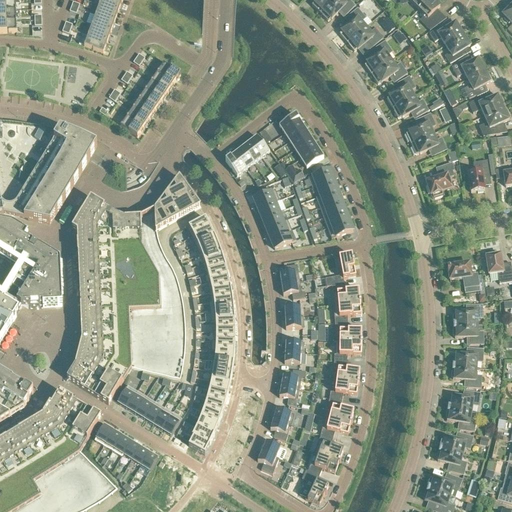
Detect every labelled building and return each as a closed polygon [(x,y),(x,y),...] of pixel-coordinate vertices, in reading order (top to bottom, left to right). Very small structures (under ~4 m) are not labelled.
[(108,0),(101,0),(99,8),(118,15),(122,5),(108,0)] [(311,8),(320,16),(335,0),(318,0),(313,5),(314,5),(311,8)] [(337,0),(335,0),(320,16),(328,24),(330,22),(331,22),(340,13),(345,18),(355,8),(346,0),(345,0),(342,4),(337,0)] [(398,0),(401,8),(410,5),(418,12),(430,0),(398,0)] [(430,0),(418,12),(425,19),(421,23),(430,33),(429,33),(429,34),(447,21),(446,21),(437,12),(440,9),(430,0)] [(0,13),(16,13),(16,2),(0,2),(0,13)] [(504,21),(508,26),(510,25),(511,26),(511,7),(503,17),(505,20),(504,21)] [(95,18),(114,25),(118,15),(99,8),(95,18)] [(339,37),(347,46),(365,30),(361,25),(365,21),(357,11),(347,20),(352,25),(341,34),(342,34),(339,37)] [(16,13),(0,13),(0,24),(16,24),(16,13)] [(376,23),(384,32),(391,26),(384,17),(376,23)] [(111,35),(114,25),(95,18),(92,28),(111,35)] [(16,24),(0,24),(0,35),(17,35),(16,24)] [(441,41),(445,48),(463,37),(455,25),(445,32),(442,27),(429,37),(435,45),(441,41)] [(88,38),(107,45),(111,35),(92,28),(88,38)] [(365,30),(347,46),(354,54),(357,52),(357,53),(368,44),(372,50),(383,41),(374,32),(370,36),(365,30)] [(393,36),(396,41),(402,38),(398,33),(393,36)] [(463,37),(445,48),(450,55),(445,58),(450,67),(463,59),(460,55),(470,48),(463,37)] [(103,56),(107,45),(88,38),(84,49),(103,56)] [(364,68),(371,78),(391,64),(387,58),(392,54),(385,44),(374,52),(378,58),(367,65),(367,66),(364,68)] [(139,57),(136,61),(142,65),(145,61),(139,57)] [(142,65),(136,61),(133,65),(139,69),(142,65)] [(464,76),(467,82),(484,73),(481,67),(482,66),(479,61),(461,70),(458,66),(451,70),(457,80),(464,76)] [(391,64),(371,78),(378,87),(381,85),(381,86),(392,78),(396,84),(407,76),(400,66),(395,70),(391,64)] [(436,74),(442,71),(439,65),(433,69),(436,74)] [(180,78),(164,66),(157,76),(174,87),(180,78)] [(484,73),(467,82),(470,88),(463,92),(469,102),(476,98),(474,94),(492,84),(489,78),(487,79),(484,73)] [(434,78),(441,90),(448,86),(442,74),(434,78)] [(133,79),(127,75),(124,79),(130,83),(133,79)] [(157,76),(151,84),(168,96),(174,87),(157,76)] [(130,83),(124,79),(121,83),(127,87),(130,83)] [(387,101),(392,111),(413,99),(410,93),(415,90),(409,79),(397,86),(401,92),(389,99),(390,100),(387,101)] [(168,96),(151,84),(145,93),(162,105),(168,96)] [(120,97),(115,93),(112,97),(118,101),(120,97)] [(162,105),(145,93),(139,102),(156,114),(162,105)] [(118,101),(112,97),(109,101),(115,105),(118,101)] [(481,113),(484,119),(503,111),(501,108),(504,107),(500,99),(498,100),(497,98),(485,104),(483,99),(468,106),(473,116),(481,113)] [(413,99),(392,111),(398,122),(401,120),(402,120),(413,114),(417,120),(429,113),(422,102),(417,106),(413,99)] [(431,105),(434,111),(445,106),(442,100),(431,105)] [(139,102),(133,111),(150,123),(156,114),(139,102)] [(108,115),(102,111),(99,115),(105,119),(108,115)] [(150,123),(133,111),(127,120),(144,132),(150,123)] [(451,123),(445,111),(439,114),(445,126),(451,123)] [(503,111),(484,119),(487,126),(479,129),(483,139),(500,137),(496,128),(508,123),(507,121),(510,120),(506,112),(504,113),(503,111)] [(406,137),(411,147),(433,137),(430,131),(435,128),(430,117),(418,122),(421,129),(409,134),(409,135),(406,137)] [(301,126),(296,118),(279,129),(284,137),(301,126)] [(144,132),(127,120),(120,129),(137,141),(144,132)] [(0,511),(93,511),(99,509),(111,501),(120,495),(117,492),(116,493),(79,456),(93,434),(101,420),(94,416),(98,410),(102,404),(109,408),(132,370),(180,383),(181,381),(182,375),(183,369),(184,362),(185,356),(185,348),(185,340),(185,330),(184,320),(183,311),(182,303),(181,295),(179,290),(177,284),(175,279),(173,274),(171,269),(165,259),(163,255),(161,251),(160,248),(159,244),(157,240),(155,234),(155,213),(147,216),(141,220),(124,220),(113,214),(120,202),(122,199),(123,193),(127,194),(127,189),(126,181),(126,171),(114,163),(108,174),(99,169),(89,163),(97,150),(84,144),(76,140),(69,137),(60,134),(45,130),(30,127),(14,125),(0,124),(0,135),(0,140),(0,139),(0,511)] [(306,134),(301,126),(284,137),(290,145),(306,134)] [(295,153),(312,142),(306,134),(290,145),(295,153)] [(433,137),(411,147),(416,158),(419,156),(419,157),(431,151),(434,158),(447,152),(441,141),(436,143),(433,137)] [(498,139),(500,148),(511,146),(511,138),(511,137),(498,139)] [(257,139),(249,146),(261,161),(269,155),(257,139)] [(317,152),(312,142),(295,153),(301,162),(317,152)] [(249,146),(242,151),(254,167),(261,161),(249,146)] [(242,151),(234,157),(246,173),(254,167),(242,151)] [(323,161),(317,152),(301,162),(307,172),(323,161)] [(456,152),(449,154),(452,163),(459,161),(456,152)] [(234,157),(225,164),(237,180),(246,173),(234,157)] [(482,180),(489,179),(487,163),(473,166),(474,175),(468,177),(471,195),(477,194),(477,196),(483,195),(483,193),(484,193),(482,180)] [(436,171),(439,180),(426,185),(431,198),(432,197),(433,201),(443,198),(442,194),(451,191),(448,180),(454,178),(452,173),(454,173),(452,166),(436,171)] [(286,177),(279,167),(274,171),(281,181),(286,177)] [(503,172),(505,190),(511,188),(511,173),(510,174),(509,171),(503,172)] [(304,180),(299,172),(288,179),(294,187),(304,180)] [(330,172),(308,181),(312,191),(334,183),(330,172)] [(200,210),(179,180),(155,213),(155,234),(200,210)] [(290,188),(288,181),(282,183),(285,190),(290,188)] [(334,183),(312,191),(312,192),(317,190),(320,199),(316,201),(337,193),(334,183)] [(275,193),(254,202),(258,212),(279,203),(275,193)] [(337,193),(316,201),(320,211),(341,203),(337,193)] [(279,203),(258,212),(262,222),(279,215),(275,206),(279,204),(279,203)] [(341,203),(320,211),(323,221),(345,213),(341,203)] [(345,213),(323,221),(327,232),(349,223),(345,213)] [(279,215),(262,222),(266,232),(287,223),(283,225),(279,215)] [(205,221),(186,231),(191,240),(210,231),(205,221)] [(287,223),(266,232),(270,242),(292,233),(287,223)] [(349,223),(327,232),(331,242),(353,234),(349,223)] [(210,231),(191,240),(195,249),(215,241),(210,231)] [(292,233),(270,242),(275,253),(296,244),(292,233)] [(215,241),(195,249),(198,258),(219,251),(215,241)] [(219,251),(198,258),(199,259),(201,258),(204,266),(202,267),(202,268),(223,261),(219,251)] [(486,259),(489,277),(497,276),(499,287),(511,284),(511,276),(511,269),(502,270),(500,257),(495,258),(494,256),(487,257),(488,259),(486,259)] [(356,280),(353,266),(354,266),(354,264),(353,264),(352,258),(339,260),(341,273),(339,273),(340,279),(325,282),(327,290),(332,289),(344,287),(343,282),(356,280)] [(223,261),(202,268),(205,277),(226,271),(223,261)] [(447,269),(448,276),(449,276),(450,283),(463,281),(465,296),(480,294),(477,276),(471,277),(469,266),(459,267),(459,264),(449,265),(449,269),(447,269)] [(300,285),(297,268),(284,270),(285,276),(280,277),(281,288),(300,285)] [(226,271),(205,277),(207,277),(209,285),(207,286),(228,281),(226,271)] [(228,281),(207,286),(209,296),(231,292),(228,281)] [(306,301),(305,295),(302,296),(300,285),(281,288),(283,299),(292,297),(293,303),(306,301)] [(360,304),(359,293),(345,294),(344,287),(332,289),(333,308),(361,306),(361,304),(360,304)] [(211,305),(208,305),(209,306),(233,302),(231,292),(209,296),(211,305)] [(233,302),(209,306),(210,315),(234,313),(233,302)] [(361,318),(360,307),(361,307),(361,306),(333,308),(335,327),(348,326),(347,319),(361,318)] [(454,326),(454,328),(477,328),(477,321),(483,321),(483,308),(469,308),(469,316),(454,316),(454,317),(452,319),(453,324),(454,326)] [(300,310),(284,311),(285,322),(304,321),(304,320),(301,320),(300,310)] [(234,313),(210,315),(211,325),(235,324),(234,313)] [(304,321),(285,322),(286,333),(304,332),(304,321)] [(235,324),(211,325),(213,325),(213,335),(235,334),(235,324)] [(361,345),(361,334),(348,333),(348,326),(335,327),(335,334),(340,334),(339,345),(337,345),(337,346),(362,346),(362,345),(361,345)] [(477,328),(454,328),(454,331),(453,332),(453,338),(455,340),(455,341),(470,340),(470,348),(483,347),(483,335),(477,335),(477,328)] [(211,344),(235,345),(235,334),(213,335),(213,344),(211,344)] [(211,344),(210,354),(235,356),(235,345),(211,344)] [(286,345),(285,356),(304,357),(304,346),(286,345)] [(361,359),(361,347),(362,347),(362,346),(337,346),(337,357),(334,357),(334,364),(347,365),(347,358),(361,359)] [(454,367),(453,370),(476,371),(476,364),(483,365),(483,352),(470,351),(469,358),(454,357),(454,359),(452,360),(452,366),(454,367)] [(210,354),(215,355),(214,364),(212,363),(212,364),(234,366),(235,356),(210,354)] [(285,356),(284,367),(300,368),(301,357),(304,357),(285,356)] [(212,364),(210,374),(232,377),(234,366),(212,364)] [(358,385),(360,374),(346,372),(347,365),(334,364),(333,371),(336,372),(334,383),(359,387),(359,385),(358,385)] [(476,371),(453,370),(453,372),(452,374),(451,379),(453,381),(453,382),(468,383),(467,390),(481,391),(482,379),(475,378),(476,371)] [(210,374),(209,383),(230,387),(232,377),(210,374)] [(299,393),(301,382),(305,383),(306,375),(293,374),(292,380),(283,379),(281,389),(296,392),(299,393)] [(209,383),(207,393),(228,398),(230,387),(209,383)] [(357,399),(358,388),(359,388),(359,387),(334,383),(333,395),(330,395),(329,402),(342,404),(343,397),(357,399)] [(185,393),(184,397),(191,402),(193,389),(190,389),(187,388),(185,393)] [(127,412),(137,395),(128,389),(117,406),(127,412)] [(298,404),(299,393),(296,392),(281,389),(279,400),(288,402),(287,408),(296,410),(298,404)] [(209,394),(207,403),(225,408),(228,398),(207,393),(209,394)] [(449,409),(449,411),(471,415),(472,408),(478,409),(480,396),(467,394),(466,401),(451,399),(450,400),(449,401),(448,407),(449,409)] [(136,417),(146,400),(137,395),(127,412),(136,417)] [(145,423),(155,406),(146,400),(136,417),(145,423)] [(351,425),(354,414),(340,411),(342,404),(329,402),(328,409),(330,409),(327,420),(325,420),(352,427),(352,426),(351,425)] [(207,403),(204,412),(222,418),(225,408),(207,403)] [(153,428),(164,411),(155,406),(145,423),(153,428)] [(162,434),(173,417),(164,411),(153,428),(162,434)] [(471,415),(449,411),(448,413),(447,415),(446,420),(447,422),(447,423),(462,426),(461,433),(474,435),(476,422),(470,422),(471,415)] [(204,412),(200,421),(218,429),(222,418),(204,412)] [(291,428),(294,417),(276,412),(273,423),(291,428)] [(306,431),(312,432),(316,415),(310,414),(306,431)] [(171,439),(182,422),(173,417),(162,434),(171,439)] [(348,439),(350,428),(351,428),(352,427),(325,420),(320,438),(333,442),(334,435),(348,439)] [(200,421),(196,430),(214,438),(218,429),(200,421)] [(285,437),(288,427),(291,428),(273,423),(270,433),(275,435),(273,441),(286,444),(288,437),(285,437)] [(504,432),(505,424),(499,423),(497,431),(498,431),(497,436),(500,437),(501,432),(504,432)] [(113,434),(104,429),(95,444),(104,450),(113,434)] [(196,430),(192,440),(210,448),(214,438),(196,430)] [(122,440),(113,434),(104,450),(113,455),(122,440)] [(441,449),(440,452),(462,457),(464,450),(470,452),(473,440),(460,436),(458,443),(443,440),(443,441),(441,442),(440,447),(441,449)] [(314,456),(340,466),(340,464),(343,453),(330,449),(333,442),(320,438),(314,456)] [(131,445),(122,440),(113,455),(122,460),(131,445)] [(189,448),(189,449),(205,458),(210,448),(192,440),(193,441),(189,448)] [(480,448),(487,449),(489,442),(481,440),(480,448)] [(276,460),(280,451),(266,444),(262,455),(279,462),(279,461),(276,460)] [(131,445),(122,460),(122,461),(123,459),(132,464),(140,451),(131,445)] [(149,456),(140,451),(132,464),(141,469),(149,456)] [(295,463),(301,466),(305,454),(299,452),(295,463)] [(462,457),(440,452),(440,454),(438,455),(436,461),(438,463),(437,464),(452,467),(450,474),(463,478),(467,466),(461,464),(462,457)] [(275,472),(279,462),(262,455),(257,465),(264,467),(261,473),(272,478),(275,472)] [(158,462),(149,456),(141,469),(150,475),(158,462)] [(314,456),(314,457),(318,458),(315,469),(310,467),(308,474),(319,479),(322,472),(335,477),(339,466),(340,467),(340,466),(314,456)] [(495,474),(496,466),(489,464),(487,472),(495,474)] [(511,467),(507,466),(504,477),(505,477),(503,485),(510,487),(511,487),(511,467)] [(175,500),(179,494),(179,493),(179,494),(176,492),(180,488),(183,490),(185,487),(184,478),(166,468),(163,474),(164,474),(164,473),(165,475),(161,480),(157,485),(147,495),(146,496),(138,505),(143,511),(157,511),(160,510),(162,511),(163,511),(170,505),(167,503),(170,499),(173,502),(173,501),(175,500)] [(319,479),(306,473),(302,482),(313,487),(305,503),(319,509),(325,497),(326,497),(327,495),(326,495),(329,489),(317,484),(319,479)] [(493,481),(494,475),(487,473),(485,479),(493,481)] [(429,489),(428,491),(455,501),(455,500),(457,494),(458,494),(462,482),(449,478),(447,485),(432,480),(432,481),(430,482),(428,487),(429,489)] [(511,487),(510,487),(508,494),(500,491),(497,503),(510,507),(511,501),(511,487)] [(455,501),(428,491),(428,494),(426,495),(424,500),(425,502),(424,503),(439,508),(437,511),(453,511),(455,508),(453,508),(456,501),(455,500),(455,501)]
